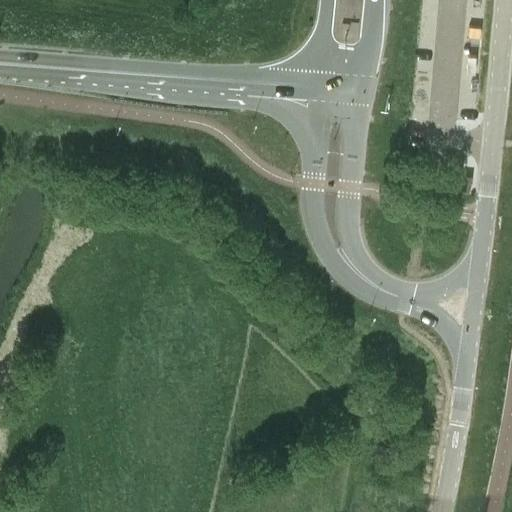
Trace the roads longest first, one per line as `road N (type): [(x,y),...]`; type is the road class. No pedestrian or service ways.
road 1 (secondary): [(318,89),(0,64)]
road 2 (unclassified): [(472,311),(505,0)]
road 3 (unclassified): [(318,89),(312,184),(320,250),(359,289),(387,297)]
road 4 (unclassified): [(387,297),(356,264),(350,237),(362,92)]
road 5 (unclassified): [(441,511),(472,311)]
